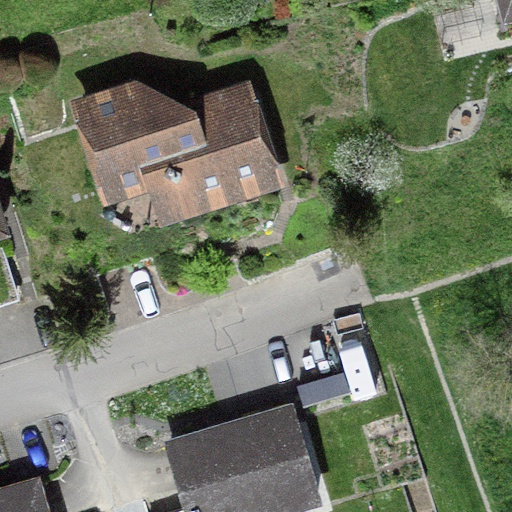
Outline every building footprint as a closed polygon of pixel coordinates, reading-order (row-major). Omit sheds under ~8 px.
[(138,89),(88,110),(121,204),(161,191),(171,220),(282,185),(236,89),(186,112),(138,89)] [(137,208),(78,225),(91,272),(151,255),(137,208)] [(0,238),(0,296),(16,291),(0,238)] [(320,402),(188,445),(209,511),(325,511),(352,503),(320,402)] [(26,511),(20,494),(0,501),(0,511),(26,511)]
